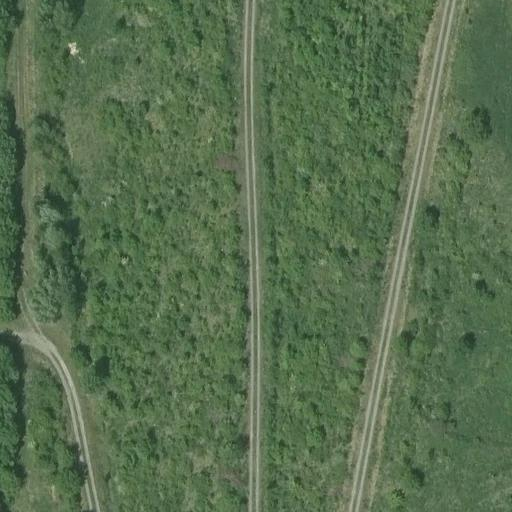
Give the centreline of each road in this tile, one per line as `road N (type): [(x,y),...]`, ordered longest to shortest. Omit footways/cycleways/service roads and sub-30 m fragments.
road 1 (track): [(465,0),(365,511)]
road 2 (track): [(260,511),(259,0)]
road 3 (track): [(20,0),(24,219),(16,284),(37,343)]
road 4 (track): [(91,511),(53,353),(0,338)]
